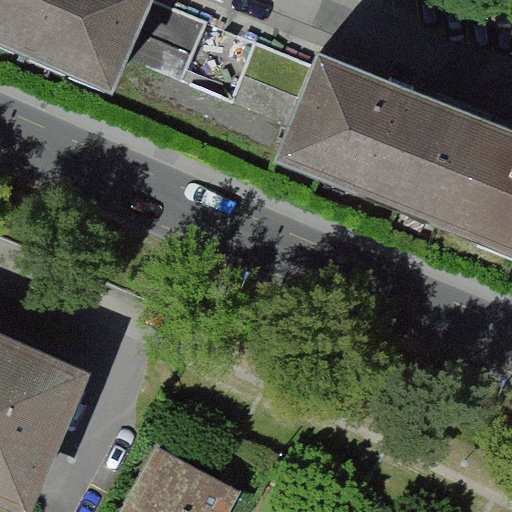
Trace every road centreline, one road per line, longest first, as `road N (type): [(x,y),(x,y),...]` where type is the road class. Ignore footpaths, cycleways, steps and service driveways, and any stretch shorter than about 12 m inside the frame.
road 1 (tertiary): [(0,132),(511,349)]
road 2 (residential): [(511,83),(314,0)]
road 3 (residential): [(174,336),(0,261)]
